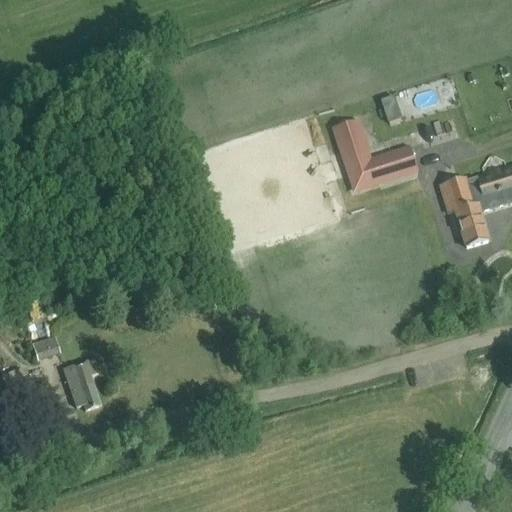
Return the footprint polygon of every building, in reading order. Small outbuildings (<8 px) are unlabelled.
[(357,189),(418,171),(411,148),(373,159),(361,121),(338,128),(357,189)] [(511,169),(467,183),(466,181),(441,189),(450,216),(457,214),(468,250),(489,244),(480,215),(511,205),(511,169)] [(37,346),(36,346),(39,358),(59,353),(55,339),(54,339),(52,335),(36,339),(37,346)] [(95,374),(91,363),(66,370),(73,395),(70,396),(75,410),(83,407),(84,412),(102,407),(91,375),(95,374)] [(29,394),(21,371),(1,378),(14,416),(53,402),(48,388),(29,394)]
